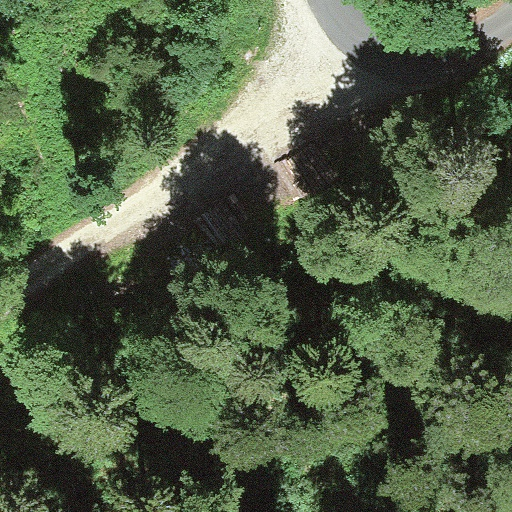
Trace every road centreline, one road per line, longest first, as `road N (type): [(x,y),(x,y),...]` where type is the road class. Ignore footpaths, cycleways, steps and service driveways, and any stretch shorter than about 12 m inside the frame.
road 1 (track): [(343,46),(0,384)]
road 2 (track): [(511,29),(438,70),(343,46)]
